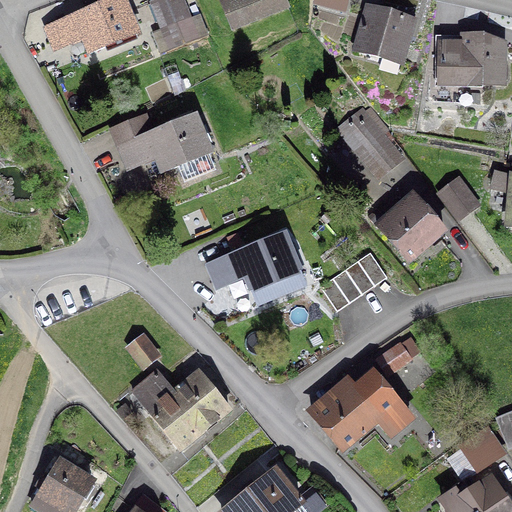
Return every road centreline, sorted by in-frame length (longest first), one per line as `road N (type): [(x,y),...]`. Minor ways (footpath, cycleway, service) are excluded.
road 1 (residential): [(0,13),(33,0),(473,0),(511,10)]
road 2 (residential): [(11,282),(18,313),(190,511)]
road 3 (residential): [(271,409),(421,303),(511,283)]
road 4 (residential): [(117,253),(94,192),(0,27)]
road 5 (residential): [(271,409),(117,253)]
road 6 (residential): [(374,511),(271,409)]
